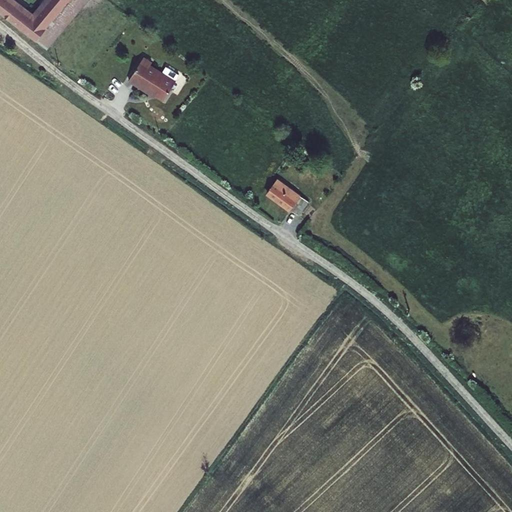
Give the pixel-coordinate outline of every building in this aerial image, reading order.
[(0,0),(0,12),(6,17),(8,18),(8,19),(37,41),(70,0),(44,0),(34,13),(17,0),(0,0)] [(70,0),(37,41),(48,50),(89,0),(70,0)] [(152,62),(144,56),(128,81),(154,98),(155,96),(163,101),(176,81),(175,80),(162,72),(151,65),(152,62)] [(166,66),(162,72),(175,80),(179,74),(166,66)] [(279,180),(266,195),(290,211),(291,210),(301,196),(301,195),(279,180)] [(301,196),(291,210),(299,216),(309,201),(301,196)]
